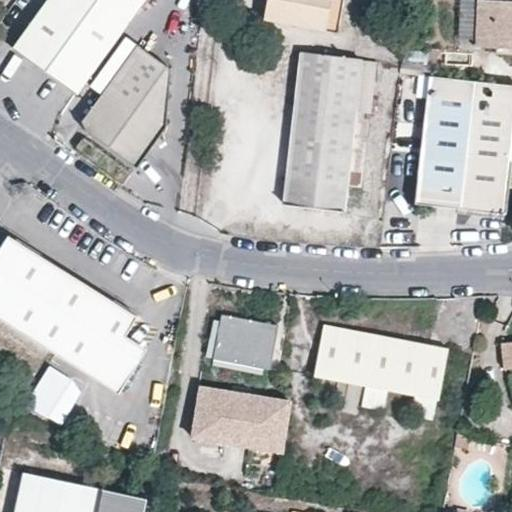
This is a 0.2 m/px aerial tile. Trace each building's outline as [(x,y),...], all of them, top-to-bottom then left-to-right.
[(47,0),(11,50),(75,95),(143,0),(47,0)] [(263,0),(260,19),(322,28),(325,0),(263,0)] [(338,0),(325,0),(322,28),(333,30),(338,0)] [(511,0),(476,0),(473,44),(511,46),(511,0)] [(169,71),(137,48),(83,123),(88,136),(136,170),(164,131),(169,71)] [(359,59),(300,54),(282,204),(342,212),(359,59)] [(511,136),(511,86),(427,77),(414,204),(503,214),(511,136)] [(20,245),(6,236),(2,243),(16,251),(20,245)] [(135,317),(20,245),(16,251),(2,243),(0,245),(0,321),(116,394),(144,349),(123,336),(135,317)] [(222,316),(214,359),(269,369),(277,327),(222,316)] [(325,327),(315,376),(438,400),(448,350),(325,327)] [(511,349),(500,349),(501,378),(511,377),(511,349)] [(24,404),(59,424),(82,385),(46,365),(24,404)] [(296,410),(207,390),(196,440),(284,460),(296,410)] [(145,511),(147,502),(25,476),(17,511),(145,511)]
